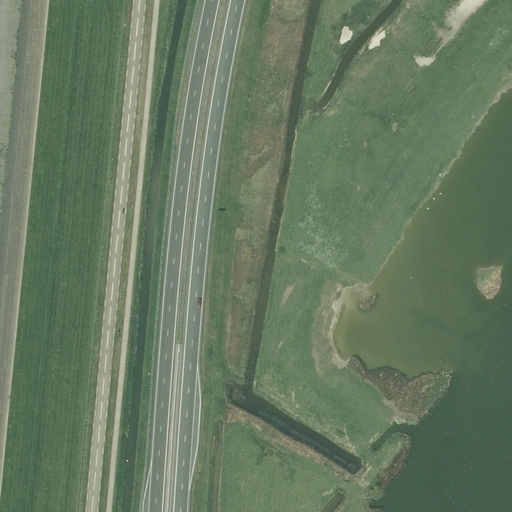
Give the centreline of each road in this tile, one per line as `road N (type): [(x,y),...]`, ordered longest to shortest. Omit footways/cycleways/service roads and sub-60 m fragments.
road 1 (trunk): [(180,511),(205,195),(237,0)]
road 2 (trunk): [(211,0),(174,240),(154,511)]
road 3 (secondary): [(88,511),(138,0)]
